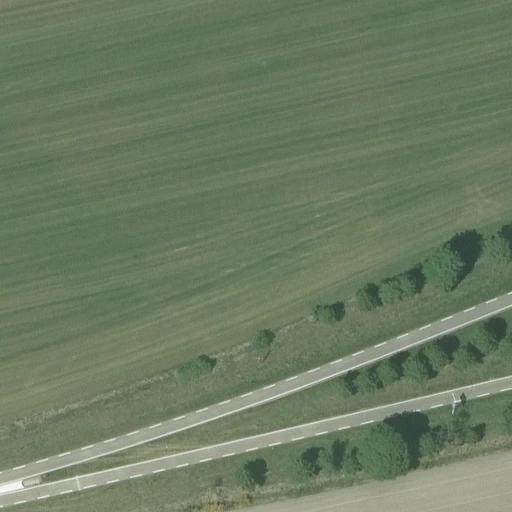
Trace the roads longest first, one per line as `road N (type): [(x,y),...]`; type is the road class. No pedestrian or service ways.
road 1 (primary): [(511,303),(252,403),(0,487)]
road 2 (primary): [(0,501),(511,387)]
